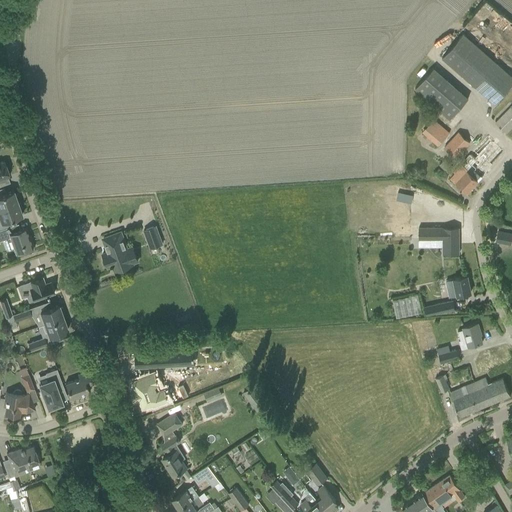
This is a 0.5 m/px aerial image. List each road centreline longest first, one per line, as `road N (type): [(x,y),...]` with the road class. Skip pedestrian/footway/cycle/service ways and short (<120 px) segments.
road 1 (unclassified): [(58,255),(21,143),(11,64),(15,0)]
road 2 (residential): [(511,334),(487,289),(476,230),(483,196),(511,163)]
road 3 (tertiary): [(362,511),(462,432),(511,410)]
road 4 (track): [(436,59),(272,0)]
road 5 (unclassified): [(111,402),(58,255)]
